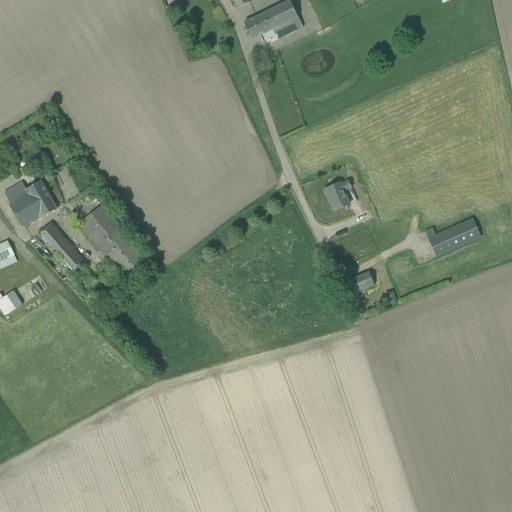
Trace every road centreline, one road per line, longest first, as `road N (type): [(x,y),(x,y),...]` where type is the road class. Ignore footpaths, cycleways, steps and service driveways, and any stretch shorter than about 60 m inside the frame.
road 1 (unclassified): [(342,292),(223,0)]
road 2 (track): [(342,292),(356,312),(419,511)]
road 3 (track): [(146,369),(26,254)]
